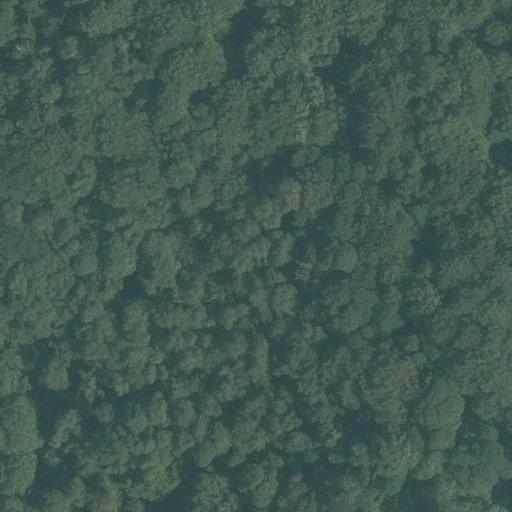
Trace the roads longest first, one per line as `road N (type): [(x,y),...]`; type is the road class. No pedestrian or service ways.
road 1 (track): [(48,128),(143,147),(238,135),(291,164),(317,214),(330,266),(344,449),(337,511)]
road 2 (track): [(385,0),(357,40),(345,89),(408,247),(405,459),(438,511)]
road 3 (track): [(457,0),(486,40),(493,112),(511,163)]
